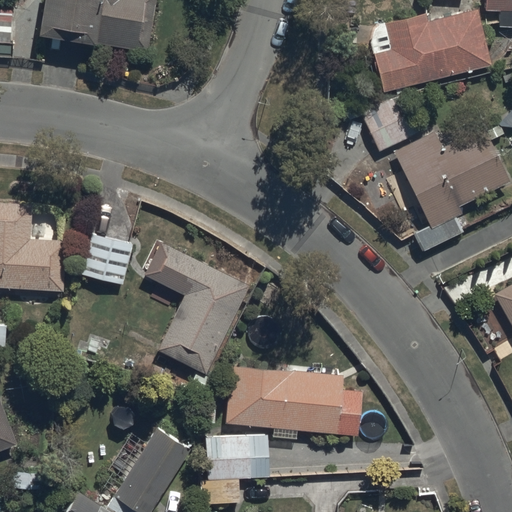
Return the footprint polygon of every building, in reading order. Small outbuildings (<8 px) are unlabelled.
[(40,0),(37,24),(94,32),(94,38),(147,46),(154,0),(40,0)] [(511,0),(482,0),(483,8),(496,8),(496,24),(511,24),(511,0)] [(367,33),(385,98),(495,68),(478,3),(367,33)] [(10,5),(0,4),(0,39),(10,40),(10,5)] [(382,168),(420,239),(511,189),(511,164),(484,112),(382,168)] [(29,234),(29,200),(0,198),(0,282),(63,287),(63,234),(29,234)] [(117,288),(131,239),(88,228),(74,277),(117,288)] [(157,356),(202,377),(246,284),(161,244),(144,279),(184,298),(157,356)] [(511,281),(492,293),(511,327),(511,281)] [(227,425),(358,438),(364,382),(233,369),(227,425)] [(0,457),(24,448),(0,386),(0,457)] [(148,509),(187,442),(152,422),(106,501),(75,483),(58,511),(150,511),(151,511),(148,509)] [(204,474),(237,474),(268,474),(267,431),(204,432),(204,474)] [(237,474),(204,474),(199,474),(199,501),(237,500),(237,474)]
